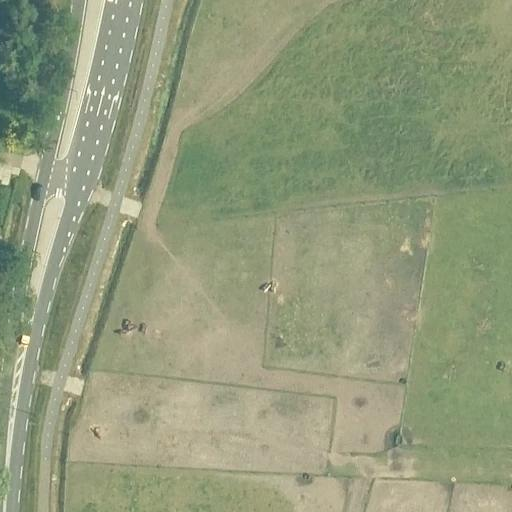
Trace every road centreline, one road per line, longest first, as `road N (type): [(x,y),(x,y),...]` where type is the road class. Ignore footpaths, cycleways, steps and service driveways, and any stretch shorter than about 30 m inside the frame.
road 1 (secondary): [(14,383),(101,98),(122,0)]
road 2 (secondary): [(75,0),(31,223),(14,383)]
road 3 (secondary): [(4,511),(14,383)]
